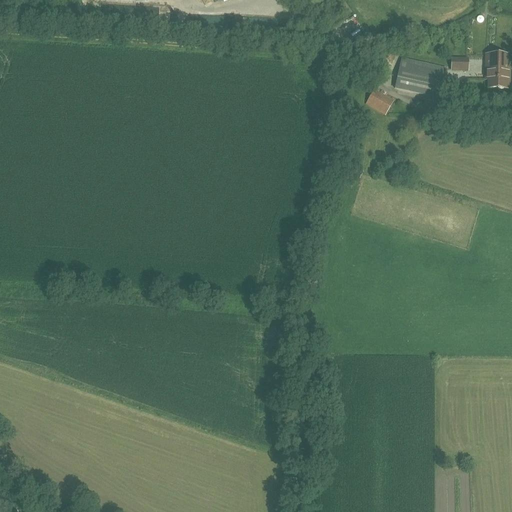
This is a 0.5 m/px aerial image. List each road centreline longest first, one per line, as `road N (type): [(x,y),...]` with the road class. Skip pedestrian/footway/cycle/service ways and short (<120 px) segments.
road 1 (track): [(347,60),(0,34)]
road 2 (unclassified): [(511,122),(430,117),(347,60)]
